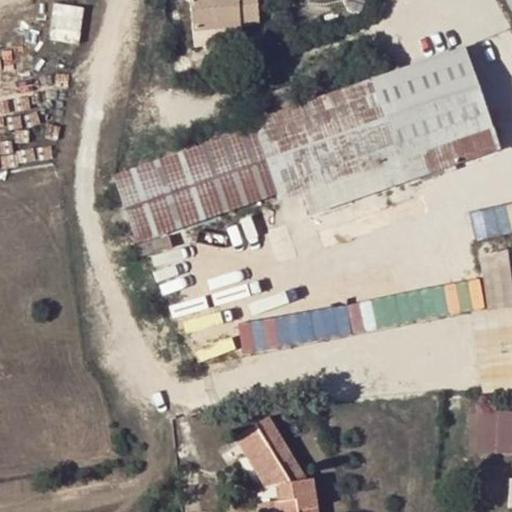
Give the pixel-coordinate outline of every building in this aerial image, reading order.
[(188,0),(191,30),(239,26),(257,24),(254,0),(188,0)] [(240,43),(239,26),(191,30),(193,48),(240,43)] [(288,88),(270,94),(276,113),(248,122),(250,126),(273,193),(275,200),(300,192),(307,214),(496,151),(462,49),(314,100),(312,95),(303,98),(305,103),(294,107),(288,88)] [(394,70),(390,58),(370,65),(375,77),(394,70)] [(242,103),(248,122),(276,113),(270,94),(242,103)] [(231,132),(251,200),(273,193),(250,126),(231,132)] [(110,174),(134,240),(251,200),(231,132),(110,174)] [(490,253),(478,256),(485,311),(470,313),(480,390),(480,393),(511,388),(511,303),(505,250),(490,253)] [(477,449),(511,450),(511,408),(477,407),(477,449)] [(283,498),(267,500),(269,511),(316,511),(311,479),(306,481),(266,418),(234,438),(244,454),(265,487),(281,484),(283,498)] [(259,511),(269,511),(267,500),(257,502),(259,511)]
